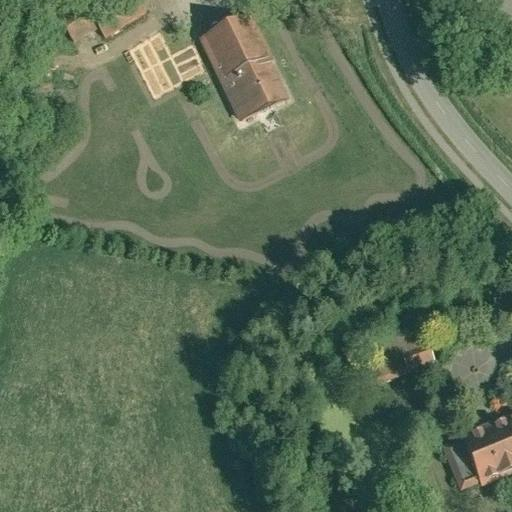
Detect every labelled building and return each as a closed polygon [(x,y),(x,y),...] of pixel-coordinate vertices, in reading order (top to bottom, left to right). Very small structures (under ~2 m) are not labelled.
[(117,0),(88,16),(102,42),(144,19),(134,0),(117,0)] [(247,23),(198,47),(236,126),(285,102),(247,23)] [(427,370),(413,332),(352,354),(367,396),(402,383),(400,380),(427,370)] [(511,418),(448,445),(449,448),(442,451),(460,493),(482,484),(484,488),(511,476),(511,418)] [(369,511),(365,503),(345,511),(369,511)]
